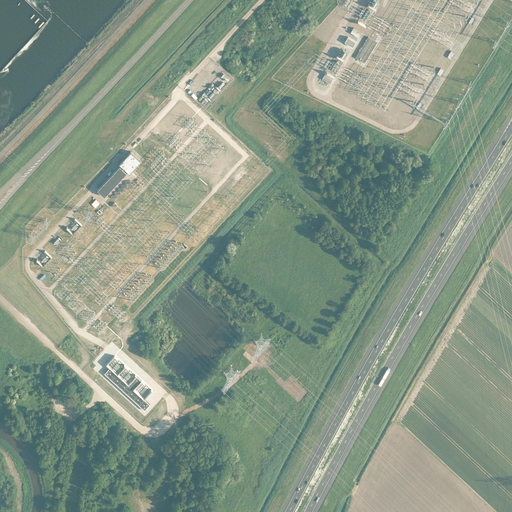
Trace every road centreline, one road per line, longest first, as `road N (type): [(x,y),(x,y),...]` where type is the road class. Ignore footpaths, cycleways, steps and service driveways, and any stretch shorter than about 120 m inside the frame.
road 1 (motorway): [(511,123),(377,342),(286,511)]
road 2 (motorway): [(309,511),(511,159)]
road 3 (unclassified): [(165,395),(166,424),(137,428),(0,299)]
road 4 (tertiary): [(188,0),(31,164)]
road 5 (track): [(100,390),(64,427),(47,511)]
